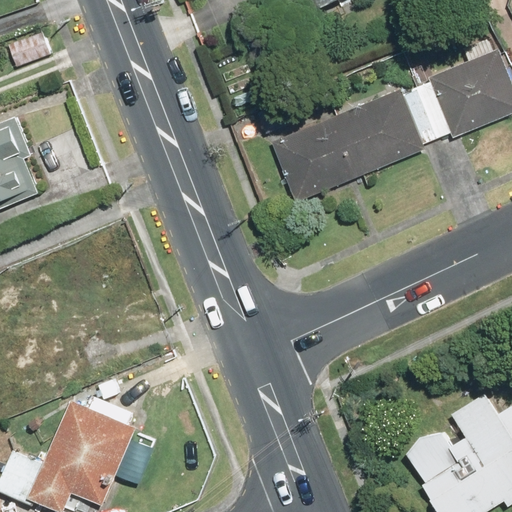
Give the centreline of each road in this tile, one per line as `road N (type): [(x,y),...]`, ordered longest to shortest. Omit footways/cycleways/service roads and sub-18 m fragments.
road 1 (residential): [(116,0),(254,350)]
road 2 (residential): [(511,231),(254,350)]
road 3 (residential): [(254,350),(299,511)]
